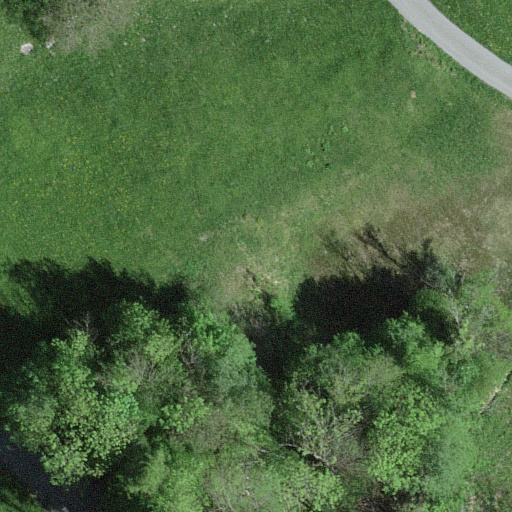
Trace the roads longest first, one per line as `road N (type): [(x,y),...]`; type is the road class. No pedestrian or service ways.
road 1 (unknown): [(511,307),(448,39)]
road 2 (track): [(511,80),(448,39),(408,0)]
